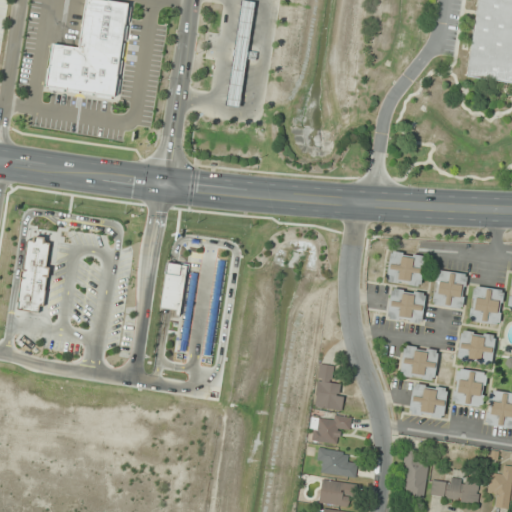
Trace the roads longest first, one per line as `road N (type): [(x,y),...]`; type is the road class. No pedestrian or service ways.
road 1 (secondary): [(511,211),(360,206),(0,161)]
road 2 (residential): [(379,511),(388,445),(354,331),(348,278),(360,206)]
